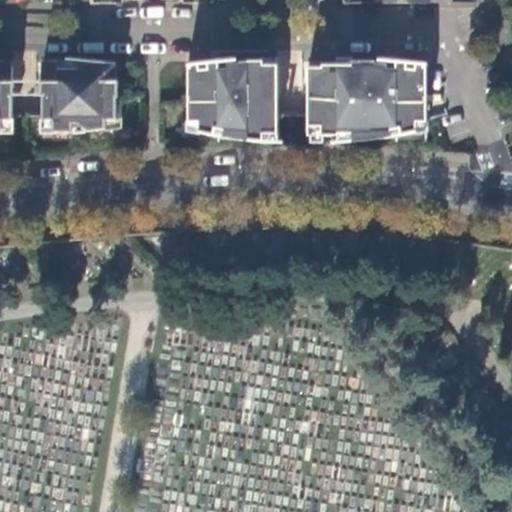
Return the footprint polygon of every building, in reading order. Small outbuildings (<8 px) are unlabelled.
[(396,70),(396,62),(383,60),(383,66),(383,68),(396,70)] [(262,146),(262,137),(277,137),(276,64),(240,64),(239,66),(232,66),(231,69),(218,70),(218,61),(215,62),(215,65),(186,68),(187,98),(181,98),(181,104),(187,104),(197,124),(197,133),(216,139),(262,146)] [(231,69),(232,66),(231,61),(218,61),(218,70),(231,69)] [(426,126),(427,68),(398,65),(399,62),(396,62),(396,70),(383,68),(383,66),(375,67),(375,64),(352,64),(352,68),(323,68),(323,71),(307,71),(307,131),(322,130),(321,141),(337,141),(337,138),(350,138),(351,146),(381,143),(416,137),(417,126),(426,126)] [(0,123),(10,122),(11,64),(0,63),(0,123)] [(116,65),(85,63),(84,80),(73,82),(73,63),(41,64),(41,122),(52,122),(52,134),(72,135),(107,130),(115,130),(115,100),(117,99),(117,83),(115,83),(116,65)] [(84,80),(85,63),(84,63),(73,63),(73,82),(84,80)] [(0,134),(10,135),(10,122),(0,123),(0,134)] [(40,134),(52,134),(52,122),(41,122),(40,134)] [(262,137),(262,146),(277,146),(277,137),(262,137)]
